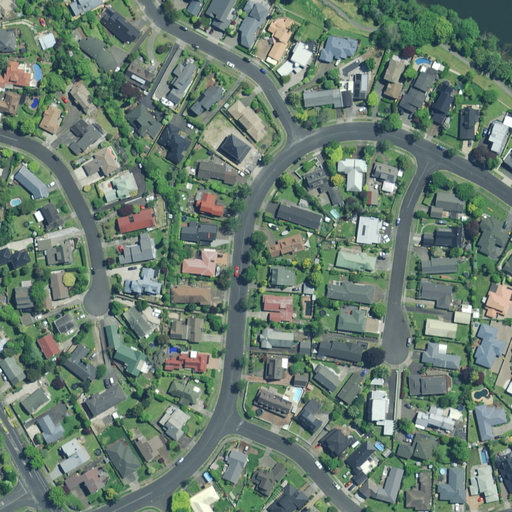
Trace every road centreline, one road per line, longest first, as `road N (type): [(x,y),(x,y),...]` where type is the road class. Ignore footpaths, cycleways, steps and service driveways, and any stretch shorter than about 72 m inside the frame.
road 1 (residential): [(220,419),(247,218),(261,185),(303,145)]
road 2 (residential): [(303,145),(265,83),(165,25),(146,0)]
road 3 (residential): [(0,134),(39,150),(67,183),(92,230),(99,302)]
road 4 (residential): [(432,152),(406,208),(392,349)]
road 5 (residential): [(220,419),(294,451),(355,511)]
road 6 (residential): [(303,145),(372,131),(432,152)]
